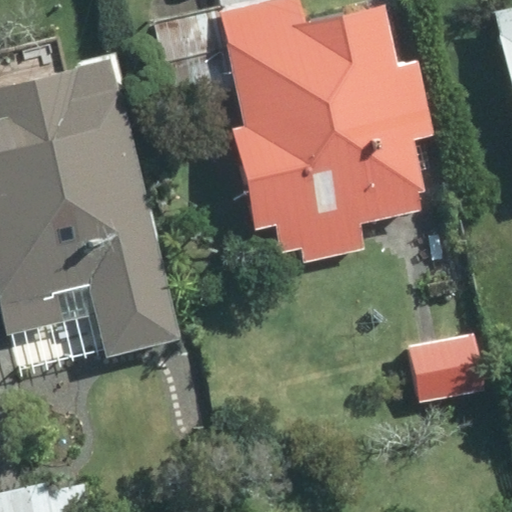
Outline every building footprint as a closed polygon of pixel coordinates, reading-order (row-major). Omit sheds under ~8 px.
[(411,135),(395,65),(370,71),(357,10),(282,26),(275,0),(257,0),(197,13),(223,128),(214,130),(236,231),(260,225),(266,251),(286,247),(289,261),(348,248),(342,222),(396,210),(392,192),(398,191),(387,140),(411,135)] [(511,5),(476,13),(511,177),(511,5)] [(157,337),(90,62),(0,83),(0,330),(48,319),(58,361),(157,337)] [(460,334),(396,348),(406,400),(470,386),(460,334)] [(30,484),(0,491),(0,511),(75,511),(70,485),(33,493),(30,484)]
